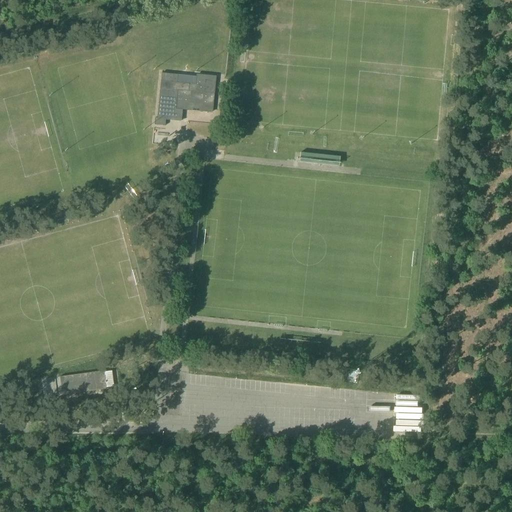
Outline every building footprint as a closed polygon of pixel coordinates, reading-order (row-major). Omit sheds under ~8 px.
[(178,121),(181,121),(182,110),(212,113),(213,95),(215,77),(196,75),(195,85),(189,84),(177,83),(178,75),(161,74),(157,119),(155,118),(154,125),(163,126),(164,119),(178,121)] [(338,167),(340,157),(300,152),(298,161),(338,167)] [(59,377),(60,386),(62,396),(106,390),(105,383),(106,383),(105,382),(104,371),(59,377)] [(422,431),(422,401),(395,401),(395,431),(422,431)] [(391,407),(368,408),(368,419),(392,418),(391,407)] [(334,419),(359,419),(359,411),(334,410),(334,419)]
